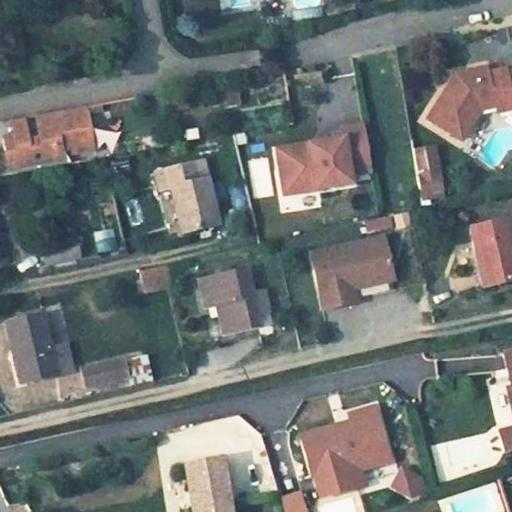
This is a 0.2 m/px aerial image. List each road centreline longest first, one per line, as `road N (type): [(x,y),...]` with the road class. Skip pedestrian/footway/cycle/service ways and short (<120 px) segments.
road 1 (residential): [(511,4),(284,55)]
road 2 (residential): [(156,77),(0,109)]
